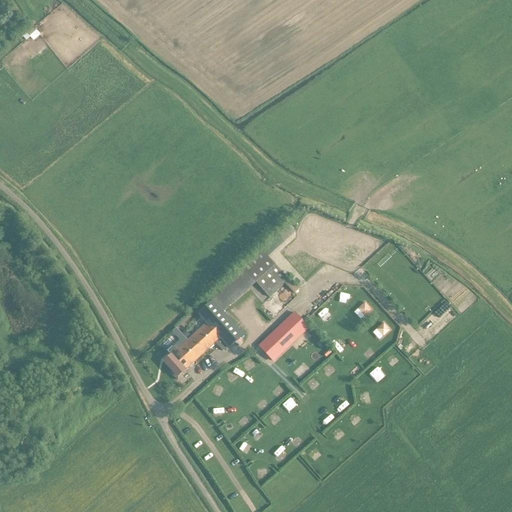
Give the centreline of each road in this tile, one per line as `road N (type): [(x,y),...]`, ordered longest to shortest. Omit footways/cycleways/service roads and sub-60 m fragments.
road 1 (track): [(511,317),(440,252),(273,171),(77,0)]
road 2 (unclassified): [(217,511),(63,253),(0,186)]
